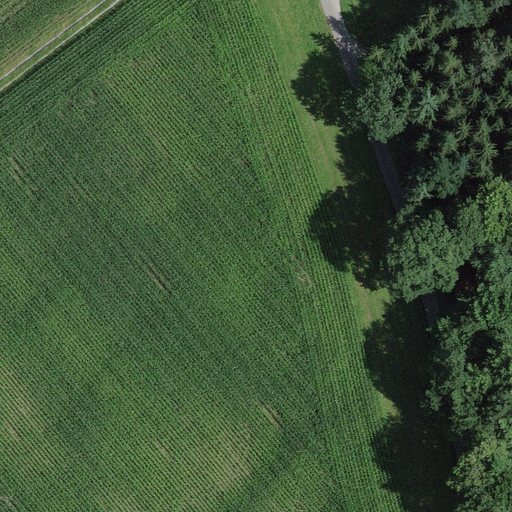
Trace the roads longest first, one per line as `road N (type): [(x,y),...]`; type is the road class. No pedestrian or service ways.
road 1 (track): [(490,511),(345,53)]
road 2 (track): [(345,53),(511,177)]
road 3 (track): [(103,0),(0,79)]
